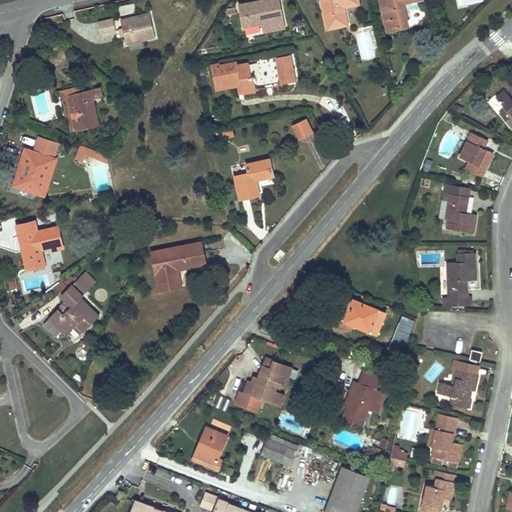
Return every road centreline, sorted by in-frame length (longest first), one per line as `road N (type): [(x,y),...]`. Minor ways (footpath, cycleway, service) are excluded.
road 1 (tertiary): [(73,511),(408,129),(511,25)]
road 2 (residential): [(0,336),(24,439),(46,443),(72,418),(64,389)]
road 3 (residential): [(479,511),(506,384),(509,326)]
road 4 (residential): [(509,326),(504,223),(511,195)]
